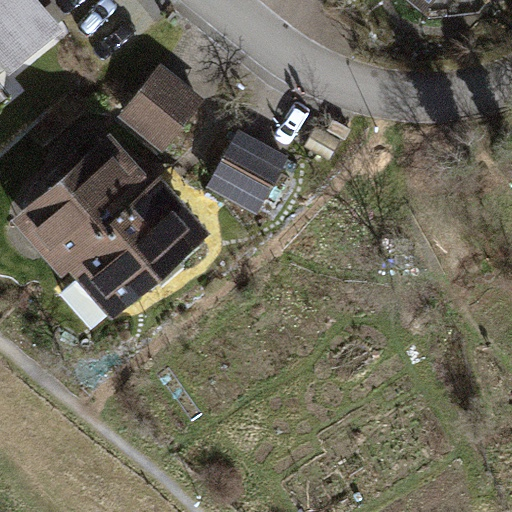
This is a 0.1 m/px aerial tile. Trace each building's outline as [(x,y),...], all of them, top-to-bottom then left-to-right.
[(0,0),(0,69),(7,78),(63,32),(35,0),(0,0)] [(160,65),(117,118),(161,153),(203,100),(160,65)] [(289,156),(238,129),(206,188),(257,216),(289,156)] [(101,229),(151,184),(107,135),(9,222),(60,280),(68,273),(108,237),(101,229)] [(108,237),(68,273),(111,321),(209,235),(158,178),(151,184),(101,229),(108,237)]
